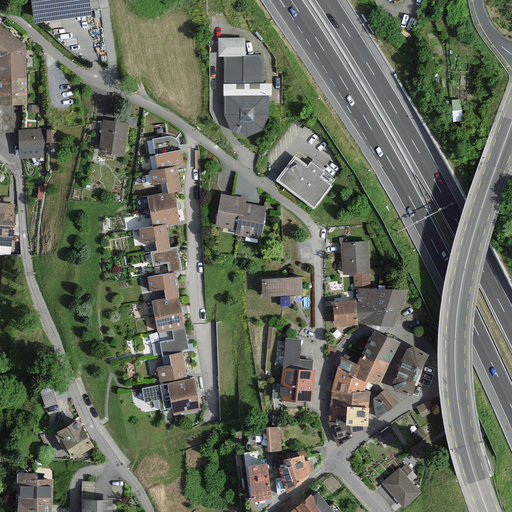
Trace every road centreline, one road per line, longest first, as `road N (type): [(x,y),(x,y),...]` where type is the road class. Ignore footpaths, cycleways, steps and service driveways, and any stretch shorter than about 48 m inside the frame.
road 1 (residential): [(333,459),(323,414),(314,226),(192,129),(98,83),(0,9)]
road 2 (motorway): [(289,0),(387,158),(511,410)]
road 3 (residential): [(0,151),(21,174),(31,279),(80,400),(149,511)]
road 4 (motorway): [(511,324),(327,0)]
road 5 (tertiary): [(465,445),(453,345),(457,307),(511,122)]
